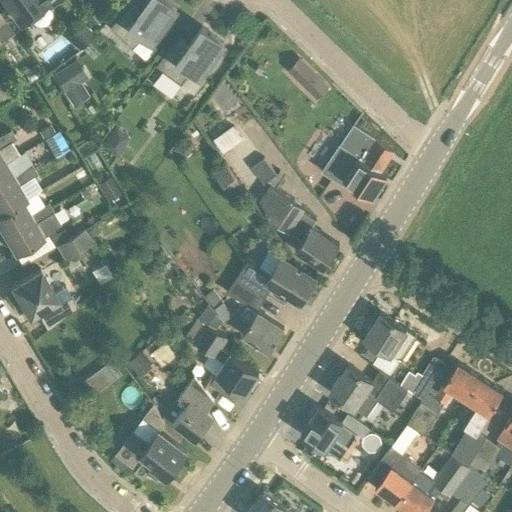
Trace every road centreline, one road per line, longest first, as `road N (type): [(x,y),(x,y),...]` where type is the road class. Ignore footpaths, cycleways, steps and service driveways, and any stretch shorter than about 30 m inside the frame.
road 1 (residential): [(434,155),(269,4),(250,0)]
road 2 (residential): [(135,511),(93,473),(0,325)]
road 3 (tertiary): [(256,436),(370,257)]
road 4 (residential): [(511,353),(370,257)]
road 5 (tertiary): [(434,155),(511,30)]
road 6 (residential): [(358,511),(256,436)]
road 7 (tertiary): [(370,257),(434,155)]
